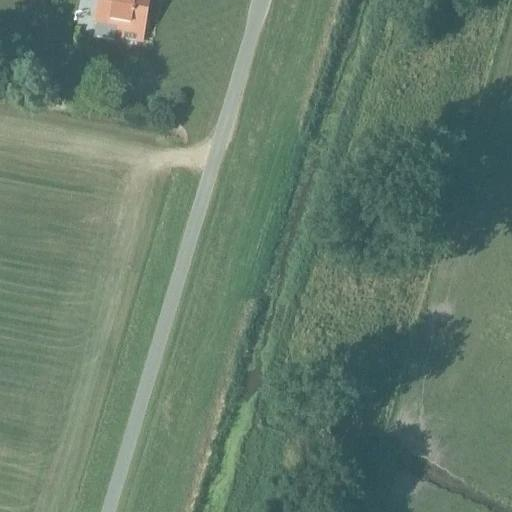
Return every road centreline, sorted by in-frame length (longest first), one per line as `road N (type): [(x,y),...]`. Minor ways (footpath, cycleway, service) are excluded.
road 1 (unclassified): [(108,511),(260,0)]
road 2 (track): [(276,459),(301,347),(406,0)]
road 3 (track): [(488,0),(348,455)]
road 4 (track): [(253,511),(263,478),(292,446),(339,450),(357,461),(373,488)]
